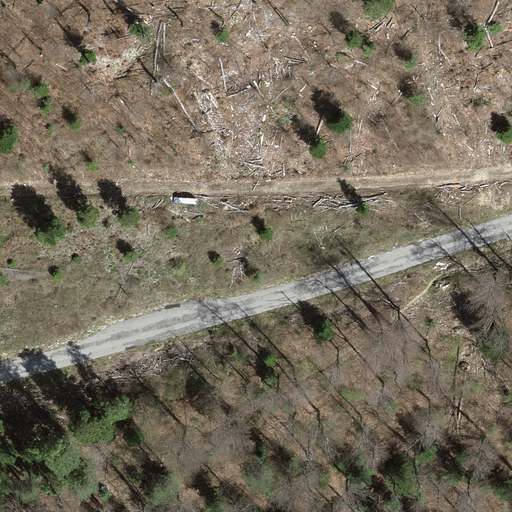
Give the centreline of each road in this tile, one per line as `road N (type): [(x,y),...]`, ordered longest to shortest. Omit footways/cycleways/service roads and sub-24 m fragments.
road 1 (unclassified): [(511,222),(0,377)]
road 2 (track): [(511,172),(257,192),(0,200)]
